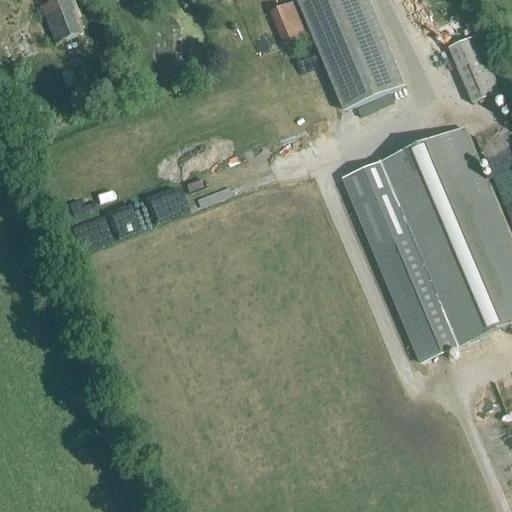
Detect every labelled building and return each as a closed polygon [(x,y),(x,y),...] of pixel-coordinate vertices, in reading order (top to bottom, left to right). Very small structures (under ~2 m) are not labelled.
[(83,37),(67,0),(64,0),(34,12),(41,27),(45,25),(55,48),(83,37)] [(406,90),(367,0),(309,0),(297,5),(344,116),(357,111),(377,102),(406,90)] [(511,0),(503,0),(506,10),(511,7),(511,0)] [(286,48),(309,38),(295,5),(272,14),(286,48)] [(501,96),(477,40),(449,52),(473,109),(501,96)] [(377,102),(357,111),(365,129),(385,121),(377,102)] [(511,329),(511,245),(464,132),(372,171),(344,182),(422,367),(449,356),(511,329)]
